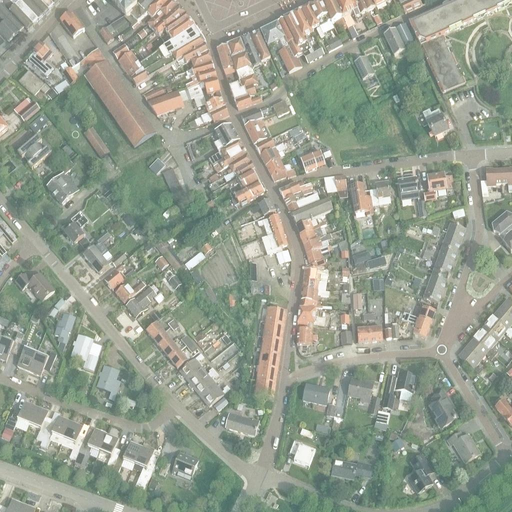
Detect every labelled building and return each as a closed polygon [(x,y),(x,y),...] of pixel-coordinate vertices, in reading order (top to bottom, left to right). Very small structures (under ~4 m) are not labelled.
[(0,0),(0,34),(4,39),(8,43),(20,32),(24,28),(27,32),(28,32),(32,27),(37,23),(41,19),(45,15),(50,10),(55,6),(59,2),(58,1),(59,0),(0,0)] [(117,0),(115,2),(114,3),(125,17),(126,16),(127,16),(129,16),(133,13),(131,11),(137,6),(137,5),(140,2),(138,0),(117,0)] [(133,13),(130,15),(137,22),(148,14),(162,0),(138,0),(140,2),(137,5),(137,6),(131,11),(133,13)] [(154,20),(172,2),(170,0),(162,0),(148,14),(154,20)] [(345,26),(342,20),(332,0),(325,0),(321,2),(331,24),(335,22),(338,29),(345,26)] [(354,0),(332,0),(342,20),(345,26),(348,31),(353,28),(347,17),(353,14),(357,22),(363,20),(362,18),(360,15),(359,16),(356,8),(357,7),(354,0)] [(364,13),(375,8),(371,0),(354,0),(357,7),(356,8),(359,16),(360,15),(364,13)] [(371,0),(375,8),(392,0),(371,0)] [(442,8),(409,23),(442,95),(466,85),(463,79),(461,80),(455,67),(457,66),(452,55),(450,56),(444,43),(446,42),(443,37),(444,35),(450,33),(449,31),(461,25),(462,27),(474,22),(473,20),(485,14),(486,16),(498,11),(497,9),(509,3),(510,5),(511,3),(511,0),(459,0),(448,5),(446,5),(444,6),(442,8)] [(155,32),(178,9),(172,2),(154,20),(149,25),(148,25),(150,28),(151,30),(152,30),(155,32)] [(321,2),(309,8),(319,28),(323,36),(334,30),(331,24),(321,2)] [(324,38),(319,28),(309,8),(302,11),(312,31),(317,29),(318,31),(316,31),(321,40),(324,38)] [(159,37),(185,16),(178,9),(155,32),(159,37)] [(313,33),(312,31),(302,11),(284,20),(285,21),(298,47),(305,44),(302,39),(305,37),(313,33)] [(60,20),(73,38),(84,30),(71,12),(60,20)] [(185,16),(159,37),(163,41),(170,37),(190,21),(185,16)] [(113,40),(110,35),(127,24),(123,18),(106,29),(106,28),(99,32),(107,44),(113,40)] [(174,42),(194,27),(190,21),(170,37),(171,39),(171,40),(172,40),(174,42)] [(302,55),(298,47),(285,21),(278,24),(284,39),(289,48),(284,51),(279,53),(289,74),(302,67),(297,57),(302,55)] [(284,51),(289,48),(284,39),(278,24),(261,32),(267,47),(279,41),(284,51)] [(384,36),(394,57),(405,52),(402,47),(413,42),(405,26),(395,31),(384,36)] [(164,62),(201,38),(194,27),(174,42),(163,49),(160,52),(152,57),(140,66),(138,63),(125,73),(131,80),(142,71),(144,74),(164,62)] [(348,31),(353,40),(358,38),(353,28),(348,31)] [(137,35),(141,41),(147,36),(143,31),(137,35)] [(258,33),(248,37),(261,67),(262,66),(261,64),(270,59),(258,33)] [(253,70),(261,67),(248,37),(241,41),(252,67),(251,67),(253,70)] [(298,47),(302,55),(303,57),(307,64),(324,55),(320,47),(313,51),(305,37),(302,39),(305,44),(298,47)] [(327,43),(331,52),(343,46),(339,37),(327,43)] [(70,38),(64,41),(71,51),(76,48),(70,38)] [(142,71),(131,80),(136,88),(144,83),(149,80),(157,75),(174,65),(173,64),(183,59),(182,58),(205,46),(201,38),(164,62),(144,74),(142,71)] [(118,39),(108,46),(113,54),(124,46),(118,39)] [(259,85),(253,70),(251,67),(252,67),(241,41),(227,47),(235,68),(238,76),(237,76),(239,79),(238,79),(240,84),(242,91),(244,90),(253,86),(259,85)] [(29,62),(47,78),(54,70),(45,63),(53,54),(41,43),(33,52),(36,55),(29,62)] [(113,54),(117,60),(129,52),(124,46),(113,54)] [(176,69),(191,62),(208,53),(205,46),(182,58),(183,59),(173,64),(174,65),(176,69)] [(235,68),(227,47),(218,50),(226,76),(229,75),(227,70),(235,68)] [(85,79),(106,63),(98,51),(80,63),(84,68),(89,65),(91,67),(82,74),(85,79)] [(194,70),(212,63),(209,53),(208,53),(191,62),(194,70)] [(125,73),(138,63),(131,54),(118,62),(125,73)] [(354,64),(363,82),(374,76),(365,58),(354,64)] [(198,77),(214,71),(212,63),(194,70),(186,73),(187,77),(185,78),(186,80),(191,79),(194,78),(195,79),(198,78),(198,77)] [(107,66),(87,80),(134,149),(154,135),(107,66)] [(62,74),(71,87),(79,82),(71,68),(62,74)] [(187,90),(216,80),(217,80),(214,71),(198,77),(198,78),(195,79),(194,78),(191,79),(194,85),(186,87),(187,90)] [(44,93),(48,90),(43,86),(44,85),(29,72),(21,81),(28,87),(26,88),(34,96),(40,90),(44,93)] [(216,80),(200,86),(202,91),(205,90),(208,97),(220,93),(216,80)] [(247,98),(244,90),(242,91),(240,84),(232,87),(230,88),(235,103),(247,98)] [(247,98),(256,95),(253,86),(244,90),(247,98)] [(145,97),(147,103),(165,94),(162,88),(145,97)] [(47,96),(51,101),(58,96),(54,91),(47,96)] [(148,104),(157,117),(184,107),(178,93),(165,98),(148,104)] [(247,98),(235,103),(238,111),(259,104),(262,103),(261,99),(251,102),(250,98),(257,96),(256,95),(247,98)] [(199,120),(225,106),(222,98),(206,105),(205,105),(207,110),(200,114),(197,115),(199,120)] [(286,109),(287,109),(284,102),(273,108),(276,114),(286,109)] [(18,116),(25,124),(40,111),(33,103),(18,116)] [(225,106),(199,120),(195,122),(197,127),(204,125),(204,126),(213,122),(214,124),(229,117),(225,106)] [(245,127),(263,119),(261,115),(267,112),(268,115),(271,113),(268,108),(263,110),(241,118),(245,127)] [(286,109),(276,114),(278,118),(289,113),(287,109),(286,109)] [(439,111),(431,115),(429,111),(423,114),(431,131),(435,139),(449,132),(442,117),(441,117),(439,111)] [(297,113),(288,117),(292,130),(302,127),(297,113)] [(41,117),(29,128),(35,135),(48,124),(41,117)] [(269,117),(263,119),(245,127),(254,145),(269,139),(266,132),(274,129),(269,117)] [(216,133),(209,136),(214,145),(220,155),(226,151),(240,142),(232,126),(216,133)] [(84,135),(101,160),(110,154),(93,129),(84,135)] [(297,129),(289,133),(291,138),(292,137),(293,139),(295,138),(300,136),(297,129)] [(300,136),(295,138),(297,144),(306,140),(302,135),(300,136)] [(47,149),(45,151),(40,144),(42,143),(37,137),(17,154),(22,159),(24,158),(29,164),(27,166),(32,171),(52,154),(47,149)] [(275,149),(271,141),(256,148),(260,157),(275,149)] [(214,158),(209,161),(217,175),(218,174),(230,167),(248,156),(240,142),(226,151),(220,155),(214,158)] [(266,167),(279,160),(281,159),(278,154),(285,150),(282,145),(275,149),(260,157),(266,167)] [(300,160),(305,174),(324,167),(319,153),(300,160)] [(229,175),(251,163),(248,156),(230,167),(232,170),(228,172),(229,175)] [(150,168),(156,175),(165,166),(158,160),(150,168)] [(279,160),(266,167),(275,183),(287,178),(288,180),(296,177),(293,170),(291,171),(289,165),(283,168),(279,160)] [(237,181),(251,172),(255,170),(251,163),(229,175),(224,179),(226,183),(235,178),(237,181)] [(74,196),(79,192),(65,176),(75,168),(71,164),(62,172),(64,175),(59,179),(47,189),(62,206),(74,196)] [(501,171),(502,186),(508,185),(508,193),(511,193),(511,169),(509,169),(510,171),(501,171)] [(165,180),(175,175),(173,170),(163,174),(165,180)] [(502,186),(501,171),(493,171),(493,170),(486,170),(486,183),(480,183),(482,199),(489,199),(487,188),(496,188),(496,186),(502,186)] [(246,191),(258,184),(251,172),(237,181),(228,186),(230,190),(238,185),(242,193),(246,191)] [(168,185),(178,181),(175,175),(165,180),(168,185)] [(424,195),(425,203),(426,203),(431,202),(434,201),(434,196),(435,196),(434,193),(438,192),(439,199),(447,197),(446,191),(447,191),(447,192),(454,191),(452,177),(445,178),(445,175),(427,177),(429,194),(424,195)] [(337,192),(340,200),(348,200),(347,191),(345,177),(335,178),(336,188),(337,192)] [(336,188),(335,178),(324,179),(327,194),(337,192),(336,188)] [(398,182),(401,202),(413,200),(412,194),(418,194),(416,179),(398,182)] [(170,191),(180,186),(178,181),(168,185),(170,191)] [(209,187),(214,195),(221,191),(217,183),(209,187)] [(369,192),(370,198),(372,208),(379,207),(378,201),(390,199),(388,183),(376,185),(376,191),(369,192)] [(246,191),(252,201),(264,194),(258,184),(246,191)] [(252,201),(246,191),(242,193),(238,185),(230,190),(234,195),(230,197),(233,202),(232,202),(235,208),(239,206),(246,201),(248,204),(252,201)] [(307,191),(310,190),(313,189),(311,185),(307,186),(299,189),(297,185),(279,192),(284,200),(307,191)] [(172,196),(182,191),(180,186),(170,191),(172,196)] [(363,187),(351,189),(355,216),(366,214),(367,217),(373,217),(372,208),(370,198),(365,199),(363,187)] [(305,200),(304,197),(312,194),(310,190),(307,191),(284,200),(287,207),(305,200)] [(182,191),(172,196),(175,202),(185,197),(182,191)] [(316,204),(320,203),(317,195),(305,200),(287,207),(291,215),(316,204)] [(297,228),(315,221),(317,220),(333,212),(329,199),(324,201),(320,203),(316,204),(291,215),(292,217),(297,228)] [(264,218),(276,212),(271,200),(259,206),(252,210),(254,214),(261,210),(264,218)] [(417,204),(420,219),(427,218),(424,203),(417,204)] [(75,226),(65,234),(74,246),(78,242),(84,249),(89,244),(84,237),(79,231),(89,223),(80,213),(71,221),(75,226)] [(511,215),(507,213),(492,226),(494,233),(506,239),(504,245),(511,254),(511,253),(511,215)] [(268,239),(283,233),(278,218),(258,224),(259,228),(264,227),(268,239)] [(320,229),(326,227),(324,223),(319,225),(319,226),(318,227),(315,221),(297,228),(300,237),(320,229)] [(0,237),(4,235),(12,245),(17,241),(1,222),(0,223),(0,237)] [(232,225),(234,231),(241,228),(237,222),(232,225)] [(446,237),(461,242),(466,230),(451,225),(446,237)] [(320,229),(300,237),(304,246),(321,240),(321,238),(323,237),(320,229)] [(95,241),(100,246),(110,238),(106,232),(95,241)] [(250,243),(259,241),(257,233),(248,235),(250,243)] [(288,247),(283,233),(268,239),(262,240),(265,247),(268,257),(269,256),(281,252),(281,250),(288,247)] [(320,250),(329,246),(327,242),(332,241),(330,235),(332,235),(332,234),(323,237),(321,238),(321,240),(304,246),(307,255),(320,250)] [(457,254),(461,242),(446,237),(442,249),(457,254)] [(165,258),(173,252),(163,240),(156,246),(165,258)] [(341,253),(341,260),(348,260),(348,252),(345,242),(339,246),(341,253)] [(208,245),(201,250),(205,256),(212,250),(208,245)] [(320,250),(307,255),(310,266),(313,265),(314,270),(326,267),(324,262),(323,260),(331,257),(328,248),(329,248),(329,246),(320,250)] [(353,246),(354,262),(362,262),(361,246),(353,246)] [(92,266),(102,258),(94,248),(84,256),(92,266)] [(453,266),(457,254),(442,249),(438,260),(453,266)] [(173,252),(165,258),(173,269),(178,276),(186,270),(173,252)] [(243,255),(246,261),(252,259),(249,252),(243,255)] [(112,263),(116,268),(127,259),(123,254),(112,263)] [(185,266),(189,271),(205,259),(201,254),(185,266)] [(102,258),(92,266),(100,276),(110,267),(102,258)] [(155,264),(162,272),(169,267),(162,258),(155,264)] [(448,277),(453,266),(438,260),(434,272),(448,277)] [(133,271),(123,280),(120,276),(126,270),(123,267),(105,282),(114,292),(125,282),(126,283),(133,277),(134,277),(136,275),(133,271)] [(413,276),(421,280),(424,273),(417,269),(413,276)] [(190,274),(197,284),(202,280),(196,270),(190,274)] [(320,283),(326,283),(327,272),(306,271),(304,281),(320,283)] [(274,272),(266,272),(260,272),(260,282),(274,282),(274,272)] [(41,276),(32,283),(26,275),(16,284),(22,292),(28,287),(42,303),(55,293),(41,276)] [(428,288),(443,293),(447,281),(432,276),(428,288)] [(169,282),(176,291),(182,286),(175,277),(169,282)] [(326,293),(326,283),(320,283),(304,281),(303,291),(319,292),(326,293)] [(116,295),(125,305),(143,290),(146,288),(143,284),(132,292),(127,286),(116,295)] [(438,305),(443,293),(428,288),(423,300),(438,305)] [(127,308),(137,320),(148,311),(146,308),(151,304),(149,302),(156,296),(151,289),(127,308)] [(368,289),(368,299),(374,299),(374,304),(381,304),(381,289),(368,289)] [(329,293),(326,293),(319,292),(303,291),(301,301),(317,302),(318,302),(318,297),(323,297),(329,298),(329,293)] [(350,305),(350,295),(342,294),(342,295),(341,304),(350,305)] [(229,296),(229,308),(239,307),(238,295),(229,296)] [(316,307),(317,302),(301,301),(300,308),(316,309),(322,309),(322,308),(316,307)] [(501,308),(511,317),(511,304),(507,301),(501,308)] [(375,304),(364,305),(365,314),(376,313),(375,304)] [(315,317),(316,309),(300,308),(298,326),(307,327),(308,324),(314,325),(319,325),(324,326),(325,318),(315,317)] [(404,315),(431,325),(436,313),(423,308),(419,320),(410,316),(411,312),(405,310),(404,315)] [(511,328),(510,327),(511,325),(511,317),(501,308),(495,315),(511,329),(511,328)] [(268,309),(265,324),(284,327),(287,312),(268,309)] [(426,340),(431,325),(404,315),(402,322),(407,324),(407,323),(417,326),(413,336),(426,340)] [(511,329),(495,315),(489,322),(504,335),(510,340),(511,339),(511,340),(511,329)] [(68,333),(70,334),(75,320),(64,316),(59,330),(58,330),(55,336),(59,338),(58,340),(60,340),(59,343),(66,345),(67,341),(66,341),(68,333)] [(171,329),(176,325),(170,317),(164,321),(171,329)] [(0,318),(0,324),(7,328),(9,322),(0,318)] [(498,342),(504,335),(489,322),(483,329),(498,342)] [(265,324),(263,339),(282,341),(284,327),(265,324)] [(155,342),(164,335),(157,325),(147,333),(155,342)] [(227,327),(219,332),(225,339),(232,333),(227,327)] [(386,340),(399,339),(398,328),(391,328),(391,330),(385,331),(386,340)] [(375,330),(369,330),(370,344),(383,343),(382,329),(375,330)] [(492,349),(498,342),(483,329),(477,336),(492,349)] [(312,341),(317,341),(317,337),(312,337),(313,331),(298,330),(297,346),(312,347),(312,341)] [(358,345),(370,344),(369,330),(357,331),(358,345)] [(198,337),(194,340),(198,344),(201,341),(202,342),(207,338),(202,332),(198,336),(198,337)] [(341,334),(341,346),(352,345),(352,333),(341,334)] [(19,334),(14,345),(10,354),(15,356),(24,336),(19,334)] [(163,352),(172,344),(164,335),(155,342),(163,352)] [(24,336),(15,356),(21,358),(25,350),(27,344),(22,342),(24,336)] [(187,348),(192,344),(187,336),(181,341),(187,348)] [(492,349),(477,336),(471,343),(492,361),(498,354),(492,349)] [(84,370),(94,374),(99,360),(89,356),(93,342),(79,337),(72,359),(86,363),(84,370)] [(263,339),(261,353),(280,356),(282,341),(263,339)] [(2,340),(0,344),(0,361),(6,364),(10,354),(14,345),(2,340)] [(491,362),(492,361),(471,343),(465,350),(480,363),(485,357),(491,362)] [(171,361),(180,354),(172,344),(163,352),(171,361)] [(192,344),(187,348),(192,354),(197,350),(192,344)] [(28,373),(36,355),(25,350),(21,358),(17,368),(28,373)] [(477,367),(480,363),(465,350),(458,358),(479,376),(483,372),(477,367)] [(261,353),(259,367),(278,370),(280,356),(261,353)] [(48,360),(44,368),(50,371),(57,356),(51,354),(48,360)] [(180,354),(171,361),(178,371),(188,363),(187,363),(190,360),(187,356),(184,358),(180,354)] [(36,355),(28,373),(40,378),(44,368),(48,360),(36,355)] [(221,368),(234,361),(230,355),(218,362),(221,368)] [(187,382),(202,370),(197,364),(199,362),(200,363),(204,360),(201,356),(180,373),(187,382)] [(215,373),(221,368),(215,360),(209,365),(215,373)] [(259,367),(257,382),(276,384),(278,370),(259,367)] [(109,401),(114,403),(117,393),(112,392),(119,373),(105,369),(98,389),(111,394),(109,401)] [(202,370),(187,382),(190,385),(188,387),(191,391),(193,389),(194,390),(215,374),(212,370),(208,373),(209,374),(206,376),(202,370)] [(202,399),(216,388),(211,382),(213,380),(215,381),(218,378),(215,374),(194,390),(202,399)] [(400,401),(412,404),(417,379),(399,375),(398,381),(390,379),(384,410),(392,412),(395,398),(393,398),(394,392),(401,394),(400,401)] [(257,382),(254,396),(273,399),(276,384),(257,382)] [(361,403),(369,405),(373,384),(365,382),(365,385),(352,383),(349,397),(362,400),(361,403)] [(216,388),(202,399),(209,408),(230,391),(227,387),(223,391),(223,392),(221,394),(216,388)] [(304,402),(327,408),(331,392),(307,387),(304,402)] [(14,400),(19,402),(22,395),(17,393),(14,400)] [(431,409),(443,430),(458,421),(449,407),(452,406),(444,393),(433,400),(437,406),(431,409)] [(214,408),(218,413),(228,404),(224,399),(214,408)] [(371,415),(377,417),(381,401),(375,399),(371,415)] [(29,427),(38,408),(25,402),(21,413),(15,411),(12,419),(10,418),(5,430),(13,433),(17,423),(29,427)] [(511,410),(511,411),(504,402),(496,409),(503,418),(511,428),(511,410)] [(329,406),(327,417),(334,418),(336,408),(329,406)] [(41,448),(50,426),(45,423),(49,413),(38,408),(29,427),(40,431),(36,441),(42,444),(41,448)] [(375,428),(385,430),(388,418),(378,416),(375,428)] [(62,446),(72,422),(60,417),(56,428),(50,426),(41,448),(47,450),(50,442),(62,446)] [(257,423),(256,425),(247,423),(247,421),(230,417),(227,431),(256,439),(260,424),(257,423)] [(76,461),(85,440),(79,438),(84,427),(72,422),(62,446),(73,450),(70,459),(76,461)] [(99,452),(107,434),(96,429),(90,442),(85,440),(76,461),(75,465),(82,467),(86,457),(85,457),(88,448),(99,452)] [(107,434),(99,453),(111,457),(109,461),(106,470),(112,472),(120,452),(115,450),(119,439),(107,434)] [(469,438),(464,441),(461,435),(448,443),(451,448),(454,446),(466,466),(480,456),(469,438)] [(135,466),(142,447),(131,442),(126,454),(120,452),(112,472),(118,475),(122,464),(123,461),(135,466)] [(294,442),(290,454),(296,456),(294,462),(309,467),(315,452),(302,447),(303,445),(294,442)] [(142,447),(135,466),(143,469),(135,488),(144,492),(158,459),(153,457),(155,452),(142,447)] [(179,454),(171,474),(191,482),(192,479),(199,462),(179,454)] [(410,482),(419,496),(433,487),(428,478),(434,475),(423,458),(412,465),(419,476),(410,482)] [(358,464),(357,467),(335,463),(332,478),(354,482),(355,477),(371,481),(373,467),(358,464)] [(159,475),(165,478),(170,466),(164,464),(159,475)] [(148,490),(154,493),(158,483),(152,480),(148,490)] [(7,510),(6,511),(20,511),(23,504),(12,500),(7,510)]
